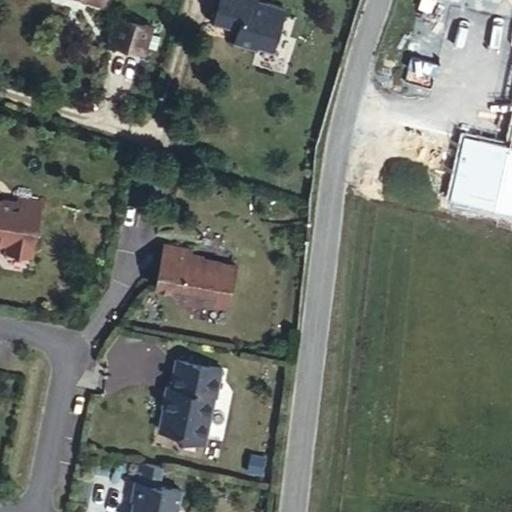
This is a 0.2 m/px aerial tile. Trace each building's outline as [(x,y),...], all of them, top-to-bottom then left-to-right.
[(53,0),(69,0),(99,10),(102,0),(50,0),(53,1),(53,0)] [(237,0),(215,0),(205,31),(231,39),(227,51),(245,60),(247,55),(263,58),(278,18),(259,11),(257,16),(244,13),(248,4),(237,0)] [(106,43),(140,54),(147,29),(114,19),(106,43)] [(164,180),(148,175),(143,189),(159,194),(164,180)] [(20,210),(0,204),(0,245),(8,248),(7,255),(31,260),(43,208),(21,203),(20,210)] [(233,271),(187,261),(188,254),(161,249),(153,290),(169,294),(169,296),(173,304),(192,308),(193,305),(224,312),(233,271)] [(217,374),(172,364),(165,392),(160,391),(157,402),(159,402),(152,433),(170,437),(172,442),(197,447),(209,394),(212,395),(217,374)] [(157,472),(133,467),(124,504),(129,505),(127,511),(171,511),(175,497),(153,492),(157,472)]
